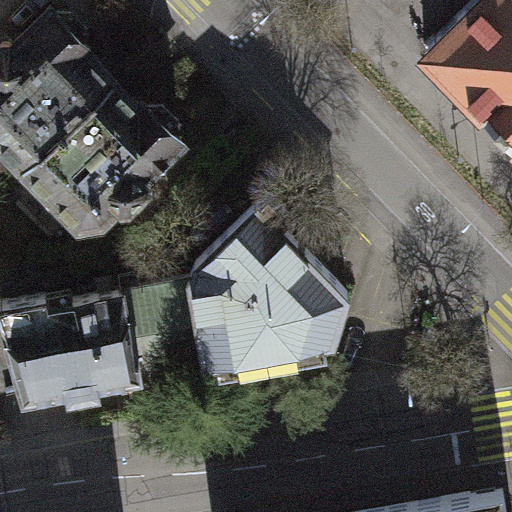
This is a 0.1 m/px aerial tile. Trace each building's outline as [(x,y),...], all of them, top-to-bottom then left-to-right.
[(0,150),(7,157),(107,59),(49,0),(43,0),(13,30),(0,30),(0,150)] [(511,0),(473,0),(438,35),(436,33),(425,44),(435,54),(437,53),(511,129),(511,0)] [(189,136),(107,59),(7,157),(74,226),(104,223),(117,208),(129,207),(152,181),(152,173),(189,136)] [(199,337),(201,351),(332,334),(337,318),(341,302),(349,270),(256,171),(194,236),(185,261),(196,322),(199,337)] [(139,362),(201,351),(199,337),(196,322),(185,261),(122,272),(138,357),(139,362)] [(97,365),(138,357),(122,272),(87,277),(73,278),(50,281),(47,272),(0,279),(0,302),(3,316),(7,330),(19,380),(62,372),(65,384),(98,377),(97,365)] [(507,511),(503,484),(359,509),(359,511),(507,511)]
